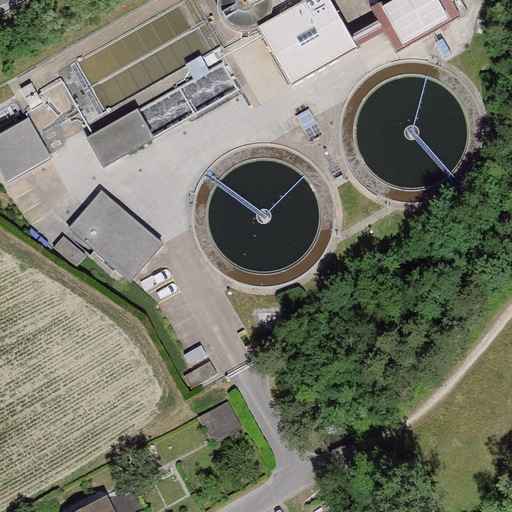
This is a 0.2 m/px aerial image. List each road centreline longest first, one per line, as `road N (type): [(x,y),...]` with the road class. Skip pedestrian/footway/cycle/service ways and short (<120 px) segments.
road 1 (track): [(352,452),(433,400),(511,308)]
road 2 (residential): [(239,511),(352,452)]
